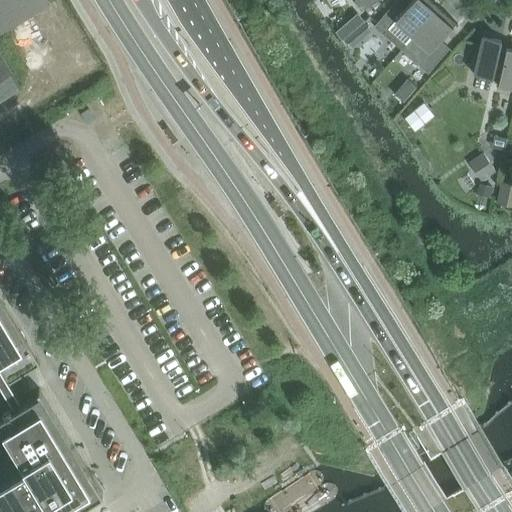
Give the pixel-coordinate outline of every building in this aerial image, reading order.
[(0,0),(0,98),(19,87),(0,54),(0,31),(49,3),(47,0),(0,0)] [(354,0),(355,0),(361,11),(379,0),(354,0)] [(439,7),(430,0),(413,0),(405,10),(396,2),(374,26),(384,35),(386,32),(403,47),(413,37),(439,7)] [(413,37),(420,44),(414,51),(424,59),(419,65),(428,74),(450,49),(441,41),(456,24),(457,25),(458,24),(439,7),(413,37)] [(354,31),(355,30),(363,23),(356,15),(347,23),(354,31)] [(371,31),(365,23),(359,28),(365,36),(371,31)] [(498,86),(511,89),(511,49),(500,47),(502,41),(483,37),(474,74),(499,80),(498,86)] [(0,387),(4,385),(12,380),(40,363),(0,297),(0,387)] [(25,401),(17,406),(0,416),(0,427),(25,469),(0,483),(0,511),(71,511),(103,493),(39,388),(37,389),(39,393),(25,401)]
